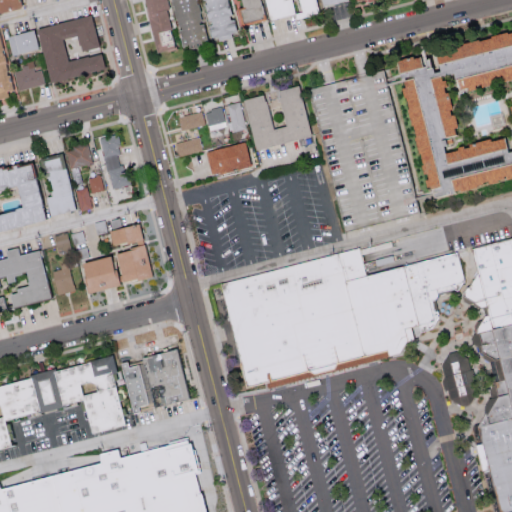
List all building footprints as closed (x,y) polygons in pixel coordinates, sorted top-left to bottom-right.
[(0,0),(0,12),(19,8),(17,0),(0,0)] [(142,0),(153,53),(174,49),(164,0),(142,0)] [(169,0),(178,49),(205,44),(202,24),(199,24),(194,0),(169,0)] [(198,0),(199,0),(202,0),(209,40),(235,36),(232,19),(229,20),(225,0),(198,0)] [(236,0),(242,25),(262,20),(258,0),(236,0)] [(316,14),(313,0),(262,0),(267,20),(294,14),(295,18),(316,14)] [(48,82),(103,70),(99,53),(66,61),(61,39),(76,36),(80,51),(97,47),(90,15),(36,27),(48,82)] [(37,49),(32,30),(7,36),(11,55),(37,49)] [(511,31),(430,49),(436,77),(426,79),(439,138),(454,135),(442,83),(442,82),(442,80),(450,74),(453,89),(464,90),(511,79),(511,31)] [(0,98),(6,97),(5,92),(11,91),(0,45),(0,98)] [(392,62),(395,73),(424,67),(422,55),(392,62)] [(34,70),(33,64),(14,67),(16,89),(43,85),(41,69),(34,70)] [(377,95),(374,81),(383,79),(382,71),(348,79),(352,99),(361,97),(361,98),(377,95)] [(436,187),(409,79),(396,82),(424,190),(436,187)] [(242,99),(253,149),(310,136),(299,85),(276,90),(285,126),(271,129),(263,95),(242,99)] [(226,104),(233,131),(246,128),(239,101),(226,104)] [(203,111),(209,131),(226,126),(221,106),(203,111)] [(181,130),(204,124),(201,111),(178,117),(181,130)] [(101,136),(109,188),(126,185),(117,133),(101,136)] [(175,143),(178,156),(203,150),(199,136),(175,143)] [(511,154),(504,153),(501,139),(439,151),(442,163),(448,182),(449,190),(511,177),(511,154)] [(205,151),(210,175),(250,167),(245,143),(205,151)] [(69,167),(91,164),(89,144),(66,147),(69,167)] [(73,210),(63,162),(61,163),(59,154),(42,158),(51,196),(44,197),(48,216),(73,210)] [(0,231),(42,222),(29,164),(0,170),(0,231)] [(88,176),(90,192),(103,190),(101,175),(88,176)] [(79,211),(92,208),(87,187),(75,190),(79,211)] [(107,231),(111,246),(141,239),(137,223),(107,231)] [(72,244),(84,240),(81,230),(70,233),(72,244)] [(53,236),(57,251),(71,247),(66,232),(53,236)] [(464,289),(477,272),(478,270),(471,247),(500,239),(511,235),(511,511),(501,511),(486,454),(479,425),(491,421),(486,411),(498,393),(495,380),(502,379),(506,378),(502,362),(500,356),(494,356),(482,349),(481,332),(481,331),(494,328),(485,296),(475,299),(461,292),(464,289)] [(150,276),(143,246),(114,253),(121,283),(150,276)] [(0,311),(7,310),(4,296),(0,296),(0,277),(4,276),(6,283),(13,282),(12,276),(24,273),(27,286),(22,287),(8,295),(11,307),(48,299),(37,250),(18,255),(14,248),(4,251),(6,258),(0,259),(0,311)] [(223,285),(249,389),(267,384),(269,390),(392,358),(391,351),(367,358),(347,283),(369,277),(364,260),(361,249),(223,285)] [(347,283),(369,277),(459,254),(467,283),(464,285),(460,292),(457,290),(440,296),(438,301),(440,313),(437,314),(440,316),(441,319),(434,330),(422,333),(411,343),(404,356),(392,358),(391,351),(367,358),(347,283)] [(80,262),(84,292),(114,288),(110,258),(80,262)] [(68,262),(59,264),(60,269),(51,271),(56,294),(74,290),(68,262)] [(185,397),(174,347),(142,354),(143,359),(119,364),(130,412),(137,410),(136,405),(151,401),(152,405),(185,397)] [(473,401),(458,405),(449,394),(446,390),(445,376),(441,359),(459,350),(471,356),(480,391),(478,393),(473,401)] [(81,401),(87,431),(122,424),(109,358),(0,380),(0,447),(10,445),(4,417),(81,401)] [(178,468),(180,482),(199,476),(217,471),(226,511),(67,511),(57,473),(78,467),(115,458),(138,452),(199,436),(206,434),(213,457),(214,459),(199,462),(178,468)] [(0,511),(0,487),(17,483),(57,473),(67,511),(0,511)]
